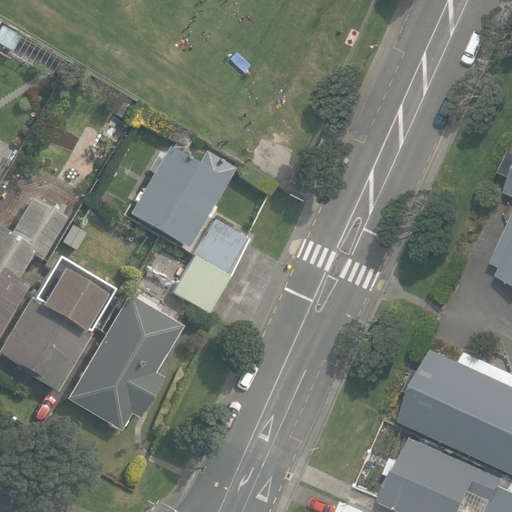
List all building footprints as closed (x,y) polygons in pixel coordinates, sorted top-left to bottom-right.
[(0,27),(0,43),(11,50),(19,36),(1,26),(0,27)] [(114,116),(124,121),(132,107),(122,101),(114,116)] [(173,147),(187,148),(193,137),(182,131),(173,147)] [(128,215),(186,248),(205,216),(207,218),(213,208),(210,206),(232,168),(204,152),(197,164),(167,147),(141,193),(138,192),(133,200),(136,202),(128,215)] [(511,151),(503,172),(511,176),(511,177),(508,191),(511,195),(504,213),(510,227),(511,228),(495,263),(502,267),(498,276),(511,283),(511,151)] [(272,199),(278,184),(246,172),(240,187),(272,199)] [(0,332),(28,286),(16,279),(30,255),(40,260),(65,219),(30,198),(9,234),(0,229),(0,332)] [(213,221),(170,295),(203,315),(246,240),(213,221)] [(31,378),(56,393),(90,334),(85,331),(110,288),(55,257),(0,351),(0,355),(33,375),(31,378)] [(65,400),(119,432),(129,414),(137,419),(161,378),(153,373),(181,326),(127,295),(65,400)] [(511,366),(507,355),(487,347),(469,352),(465,361),(437,348),(428,371),(421,368),(411,391),(418,394),(406,420),(511,467),(511,366)] [(511,511),(511,488),(504,485),(508,476),(417,435),(406,461),(396,456),(389,472),(395,475),(383,500),(409,511),(466,511),(473,496),(478,499),(476,502),(491,509),(489,511),(511,511)] [(375,511),(346,499),(340,511),(375,511)]
